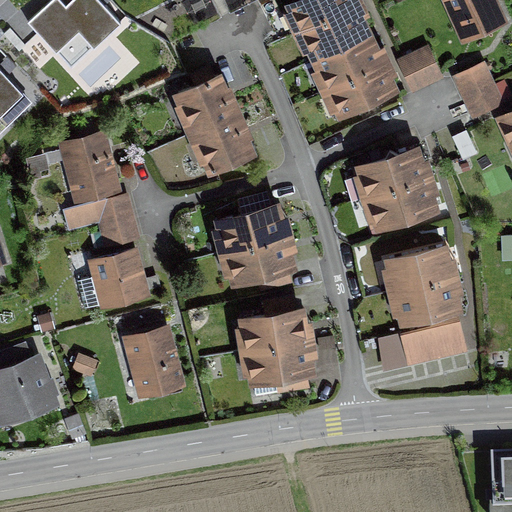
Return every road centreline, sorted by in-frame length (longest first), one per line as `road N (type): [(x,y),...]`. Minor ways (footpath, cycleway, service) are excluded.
road 1 (residential): [(360,420),(336,292),(247,30)]
road 2 (residential): [(0,479),(360,420)]
road 3 (residential): [(360,420),(511,409)]
